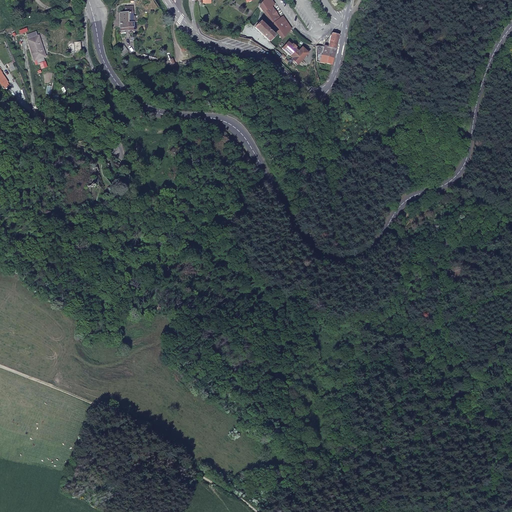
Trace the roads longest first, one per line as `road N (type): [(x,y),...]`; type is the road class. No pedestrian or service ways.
road 1 (secondary): [(511,27),(492,57),(461,170),(409,196),(372,248),(342,262),(307,251),(234,124),(134,100),(110,75),(88,0)]
road 2 (secondary): [(166,0),(198,38),(259,57),(308,95),(330,83),(345,22)]
